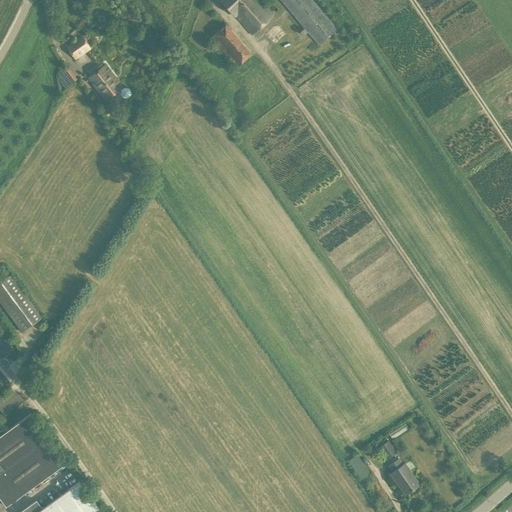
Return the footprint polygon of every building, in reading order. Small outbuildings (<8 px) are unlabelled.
[(235,15),(252,0),(221,0),(221,1),(235,16),(235,15)] [(252,35),(274,15),(259,0),(252,0),(235,15),(252,35)] [(281,0),(319,44),(337,29),(312,0),(281,0)] [(92,18),(102,28),(112,19),(102,8),(92,18)] [(226,24),(209,39),(211,41),(213,39),(237,67),(252,53),(226,24)] [(258,39),(263,34),(258,30),(254,34),(258,39)] [(75,58),(90,48),(81,36),(67,47),(75,58)] [(106,101),(123,88),(105,65),(88,77),(106,101)] [(121,90),(121,94),(123,98),(127,98),(131,96),(131,91),(128,88),(124,87),(121,90)] [(0,302),(22,332),(42,317),(11,275),(0,282),(0,302)] [(0,356),(1,358),(12,350),(0,335),(0,356)] [(9,354),(13,369),(23,366),(20,356),(15,358),(14,353),(9,354)] [(0,409),(6,415),(22,398),(10,386),(0,396),(0,409)] [(0,497),(6,505),(65,462),(30,413),(0,434),(0,497)] [(404,423),(388,434),(393,440),(408,429),(404,423)] [(386,434),(377,441),(390,457),(398,450),(386,434)] [(359,453),(350,459),(361,478),(371,473),(359,453)] [(398,458),(388,465),(393,471),(391,473),(398,484),(400,483),(407,493),(420,484),(409,470),(408,471),(403,464),(398,458)] [(97,511),(96,510),(100,508),(80,480),(42,508),(36,511),(97,511)] [(36,500),(30,504),(19,511),(36,511),(42,508),(36,500)]
